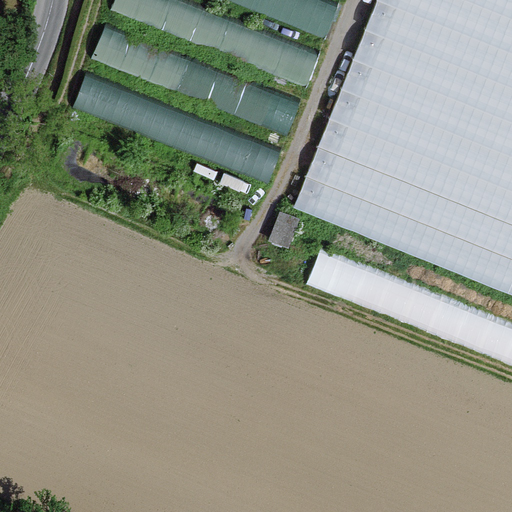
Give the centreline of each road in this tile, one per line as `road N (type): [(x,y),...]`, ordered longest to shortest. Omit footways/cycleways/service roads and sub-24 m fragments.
road 1 (track): [(266,271),(308,297),(511,378)]
road 2 (track): [(100,0),(63,112),(0,220)]
road 3 (track): [(221,258),(69,199),(31,203),(0,221)]
road 4 (tertiary): [(53,0),(0,132)]
